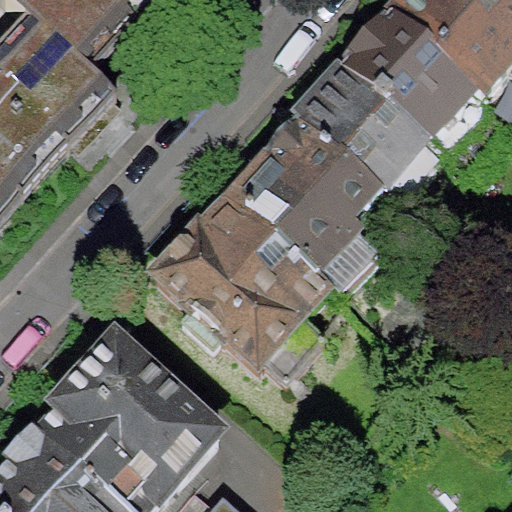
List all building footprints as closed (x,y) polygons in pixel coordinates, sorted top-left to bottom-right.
[(0,55),(0,234),(116,106),(90,82),(94,79),(165,0),(2,0),(0,3),(0,5),(25,28),(0,55)] [(511,0),(415,0),(390,28),(473,103),(483,112),(511,79),(511,0)] [(426,155),(473,103),(390,28),(370,49),(362,50),(353,61),(345,68),(346,75),(343,80),(426,155)] [(332,83),(315,102),(316,109),(309,116),(296,131),(379,207),(426,155),(343,80),(339,83),(332,83)] [(227,210),(328,302),(339,313),(381,266),(359,246),(360,245),(351,236),(379,207),(296,131),(290,137),(289,136),(278,136),(268,148),(269,158),(270,160),(240,195),(227,210)] [(226,351),(258,380),(264,373),(287,394),(325,351),(302,331),(328,302),(227,210),(189,250),(182,244),(165,263),(159,270),(165,275),(155,287),(189,317),(187,319),(190,322),(183,331),(213,358),(221,350),(224,353),(226,351)] [(438,266),(420,286),(447,309),(465,289),(438,266)] [(38,446),(111,511),(160,511),(217,449),(115,357),(56,421),(58,423),(52,430),(38,446)] [(111,511),(38,446),(36,448),(33,444),(5,474),(9,477),(0,487),(0,511),(111,511)] [(181,511),(209,511),(194,498),(181,511)]
